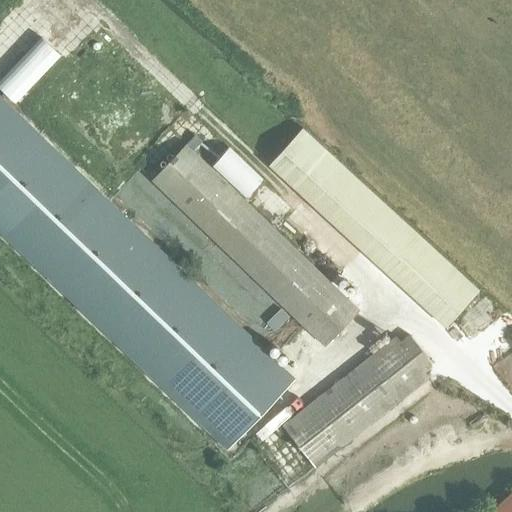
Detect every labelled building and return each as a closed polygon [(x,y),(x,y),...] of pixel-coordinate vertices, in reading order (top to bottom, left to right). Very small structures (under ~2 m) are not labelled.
[(41,35),(0,78),(0,82),(16,100),(60,52),(41,35)] [(0,95),(0,230),(227,448),(295,377),(0,95)] [(446,327),(450,322),(479,290),(302,127),(269,164),(446,327)] [(325,347),(326,345),(360,309),(186,143),(151,180),(325,347)] [(225,146),(208,162),(243,194),(259,178),(225,146)] [(403,344),(396,335),(395,335),(282,424),(315,468),(429,378),(425,372),(434,364),(412,337),(403,344)] [(511,511),(511,489),(487,511),(511,511)]
